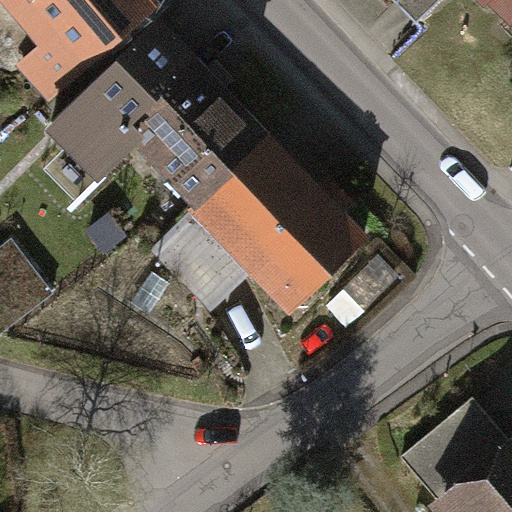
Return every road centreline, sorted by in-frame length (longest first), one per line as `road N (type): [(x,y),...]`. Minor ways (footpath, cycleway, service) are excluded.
road 1 (secondary): [(282,0),(510,242)]
road 2 (residential): [(266,440),(510,242)]
road 3 (residential): [(266,440),(132,416),(0,375)]
